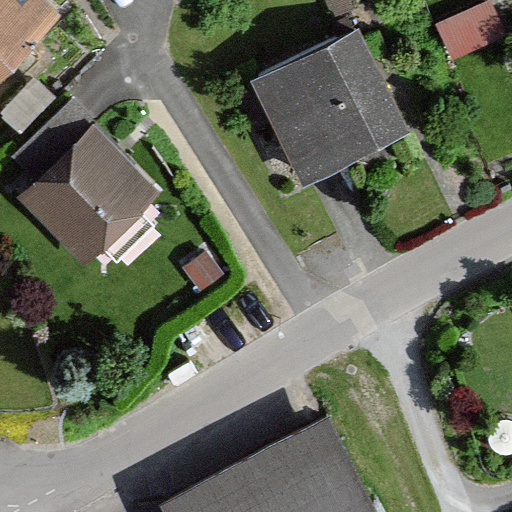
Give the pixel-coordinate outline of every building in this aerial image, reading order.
[(0,0),(0,68),(54,17),(36,0),(0,0)] [(450,48),(507,33),(498,0),(475,0),(440,9),(450,48)] [(357,34),(260,81),(307,176),(404,129),(357,34)] [(87,255),(152,192),(68,105),(17,155),(45,183),(31,197),(87,255)] [(405,511),(348,403),(176,491),(186,511),(405,511)]
